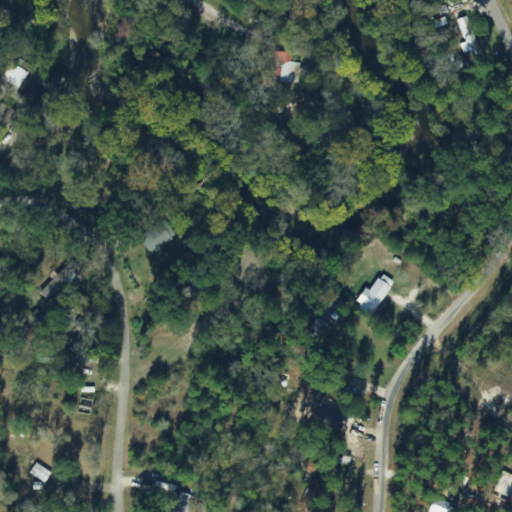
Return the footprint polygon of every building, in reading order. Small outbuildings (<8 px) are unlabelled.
[(303,64),(291,64),(291,52),(272,52),(272,82),(303,82),(303,64)] [(28,73),(12,62),(1,78),(17,90),(28,73)] [(0,125),(1,126),(8,109),(0,105),(0,125)] [(34,157),(45,159),(50,132),(39,130),(34,157)] [(134,234),(150,255),(174,237),(159,215),(134,234)] [(353,306),(368,317),(390,288),(375,277),(353,306)] [(37,364),(65,364),(65,351),(37,351),(37,364)] [(331,425),(331,400),(308,400),(308,425),(331,425)] [(29,473),(44,483),(50,474),(36,463),(29,473)] [(170,511),(188,511),(194,497),(178,491),(170,511)]
